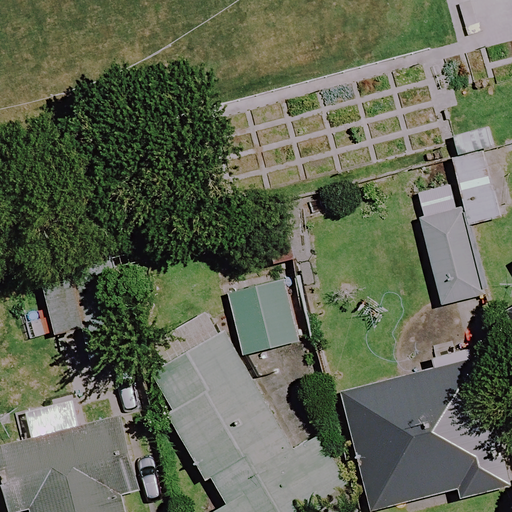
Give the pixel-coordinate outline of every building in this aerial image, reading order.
[(459,199),(468,233),(499,225),(480,152),(448,160),(459,199)] [(468,233),(459,199),(408,212),(433,309),(484,295),(468,233)] [(102,271),(42,288),(66,373),(127,356),(102,271)] [(225,293),(240,359),(301,345),(286,279),(225,293)] [(325,511),(321,501),(343,491),(319,439),(290,456),(222,338),(151,379),(202,482),(211,478),(225,508),(215,511),(325,511)] [(509,488),(477,361),(342,394),(370,511),(456,490),(459,501),(509,488)] [(133,491),(115,421),(0,450),(0,467),(11,511),(122,511),(118,495),(133,491)]
